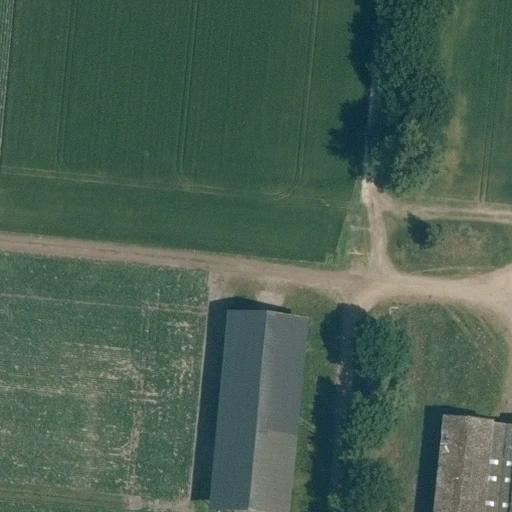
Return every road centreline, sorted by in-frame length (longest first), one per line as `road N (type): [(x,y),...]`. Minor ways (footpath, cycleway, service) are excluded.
road 1 (track): [(336,511),(367,196)]
road 2 (unclassified): [(367,196),(388,0)]
road 3 (track): [(511,276),(484,289),(359,281)]
